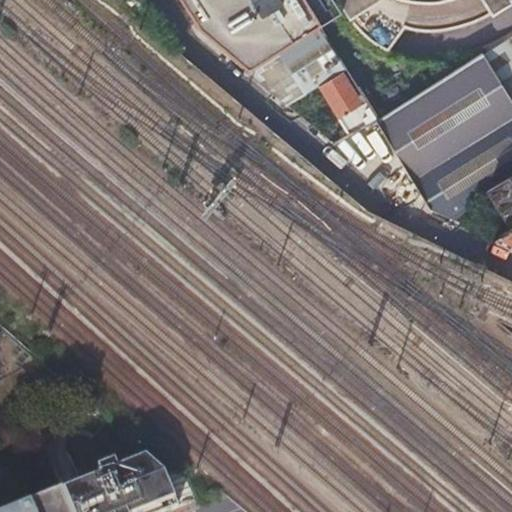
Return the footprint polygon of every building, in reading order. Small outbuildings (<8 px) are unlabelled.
[(307,94),(320,86),(343,72),(347,69),(320,26),(281,51),(307,94)] [(511,35),(484,53),(511,99),(511,35)] [(249,72),(289,105),(307,94),(281,51),(249,72)] [(511,118),(511,99),(484,53),(412,98),(448,158),(511,118)] [(349,134),(376,117),(369,106),(363,110),(360,105),(362,104),(343,72),(320,86),(349,134)] [(435,212),(454,221),(474,200),(488,191),(511,176),(511,118),(448,158),(412,98),(378,120),(435,212)] [(511,176),(488,191),(511,230),(511,229),(511,176)] [(511,229),(511,230),(494,241),(511,249),(511,229)] [(0,415),(24,401),(60,380),(10,335),(0,343),(0,364),(4,369),(1,384),(0,384),(0,415)] [(61,489),(70,511),(166,511),(175,509),(165,483),(163,478),(140,457),(116,467),(113,459),(96,466),(99,474),(61,489)] [(179,478),(165,483),(175,509),(189,503),(179,478)] [(70,511),(61,489),(26,502),(2,511),(70,511)]
